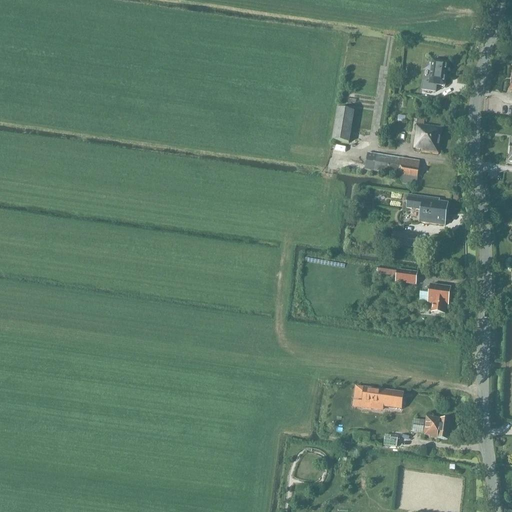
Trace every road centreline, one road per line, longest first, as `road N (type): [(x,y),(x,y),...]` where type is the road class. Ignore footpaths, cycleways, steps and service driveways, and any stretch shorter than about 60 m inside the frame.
road 1 (tertiary): [(493,511),(473,142),(499,0)]
road 2 (track): [(280,353),(484,392)]
